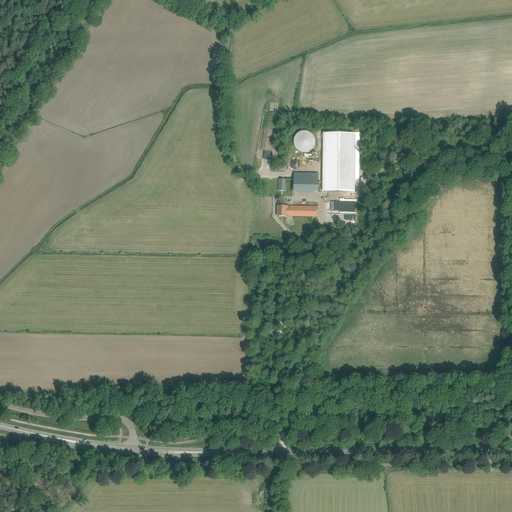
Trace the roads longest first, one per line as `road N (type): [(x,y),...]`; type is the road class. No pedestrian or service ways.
road 1 (tertiary): [(511,449),(133,449)]
road 2 (unclassified): [(133,449),(132,430),(119,418),(0,404)]
road 3 (tertiary): [(133,449),(0,425)]
